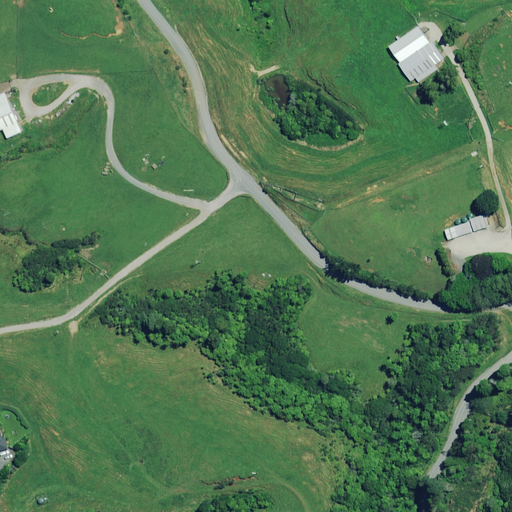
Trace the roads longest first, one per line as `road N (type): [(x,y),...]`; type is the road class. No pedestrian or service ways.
road 1 (unclassified): [(511,302),(409,296),(320,265),(217,146),(184,64),(141,0)]
road 2 (unclassified): [(432,511),(430,495),(462,409),(511,353)]
